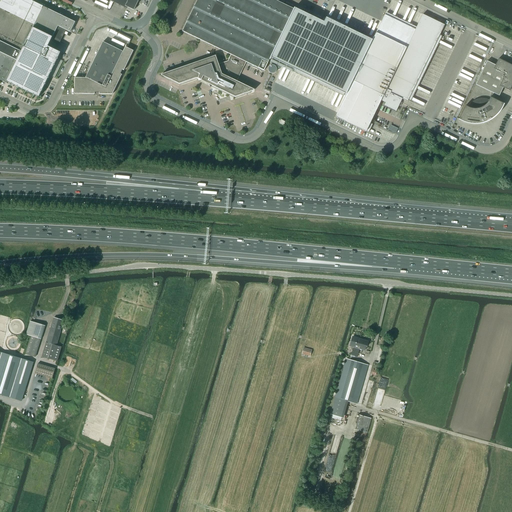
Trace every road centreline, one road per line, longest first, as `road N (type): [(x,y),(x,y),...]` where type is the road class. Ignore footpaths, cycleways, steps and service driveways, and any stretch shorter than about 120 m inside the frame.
road 1 (unclassified): [(511,296),(158,265),(0,286)]
road 2 (unclassified): [(511,125),(502,145),(486,151),(420,120),(383,150),(282,104),(254,138),(242,140),(152,98),(156,47),(141,26)]
road 3 (motorway): [(0,230),(394,261)]
road 4 (trunk): [(0,263),(106,254),(394,261)]
road 5 (motorway): [(511,225),(205,198)]
road 6 (motorway): [(205,198),(107,177),(0,168)]
road 7 (motorway): [(205,198),(0,187)]
road 8 (unclassified): [(0,95),(34,110),(48,106),(95,12)]
road 9 (track): [(377,413),(511,450)]
road 10 (track): [(358,408),(377,413),(348,511)]
